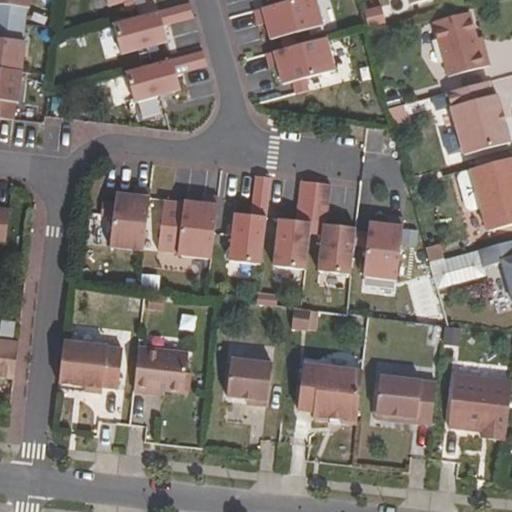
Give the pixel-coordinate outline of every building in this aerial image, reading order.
[(0,0),(0,118),(13,120),(15,103),(18,103),(25,42),(22,41),(26,8),(29,8),(29,0),(0,0)] [(315,0),(296,0),(255,12),(259,26),(267,24),(271,40),(281,38),(293,34),(323,26),(315,0)] [(190,3),(113,24),(121,55),(167,43),(164,27),(194,18),(190,3)] [(482,28),(488,50),(490,50),(477,3),(472,4),(479,29),(482,28)] [(365,27),(383,21),(377,4),(359,10),(365,27)] [(472,4),(428,16),(445,78),(489,66),(485,51),(488,50),(482,28),(479,29),(472,4)] [(293,34),(281,38),(285,50),(297,47),(293,34)] [(285,50),(267,55),(271,70),(278,68),(283,85),(293,82),(306,79),(335,71),(327,39),(297,47),(285,50)] [(203,51),(126,72),(135,103),(181,91),(176,75),(207,66),(203,51)] [(306,79),(293,82),(297,95),(309,91),(306,79)] [(475,86),(438,96),(442,113),(461,108),(474,155),(511,145),(498,97),(480,102),(475,86)] [(389,125),(405,122),(402,104),(386,106),(389,125)] [(487,233),(511,225),(511,158),(470,170),(487,233)] [(261,265),(271,179),(256,177),(252,216),(235,214),(230,262),(261,265)] [(331,185),(301,182),(298,209),(328,213),(331,185)] [(144,252),(151,190),(135,188),(134,196),(116,194),(115,205),(114,217),(110,248),(144,252)] [(212,259),(219,198),(204,196),(203,204),(184,202),(183,213),(182,225),(178,256),(212,259)] [(114,217),(115,205),(103,204),(101,215),(114,217)] [(0,241),(5,242),(9,210),(0,209),(0,241)] [(326,226),(328,213),(298,209),(297,222),(311,224),(310,234),(323,236),(324,225),(326,226)] [(182,225),(183,213),(171,211),(169,224),(182,225)] [(397,281),(404,219),(389,217),(388,226),(369,223),(368,234),(367,247),(363,277),(397,281)] [(297,222),(279,220),(274,267),(306,271),(310,234),(311,224),(297,222)] [(326,226),(324,225),(323,236),(319,272),(351,276),(354,245),(356,233),(356,229),(326,226)] [(367,247),(368,234),(356,233),(354,245),(367,247)] [(511,240),(480,251),(485,269),(503,263),(511,292),(511,240)] [(430,264),(437,291),(487,277),(485,269),(480,251),(430,264)] [(314,332),(319,312),(291,305),(287,326),(314,332)] [(0,338),(0,375),(14,377),(18,341),(0,338)] [(103,387),(119,389),(123,350),(107,348),(107,347),(64,342),(59,383),(84,386),(83,391),(102,393),(103,387)] [(139,348),(134,391),(164,395),(165,391),(184,393),(188,354),(139,348)] [(247,404),(268,407),(273,364),(232,359),(227,397),(247,399),(247,404)] [(342,422),(357,423),(362,372),(303,365),(298,410),(314,412),(313,419),(332,421),(332,419),(342,420),(342,422)] [(482,439),(505,442),(511,384),(511,382),(454,376),(449,428),(465,430),(465,428),(483,430),(482,439)] [(375,419),(432,426),(437,383),(380,377),(375,419)]
